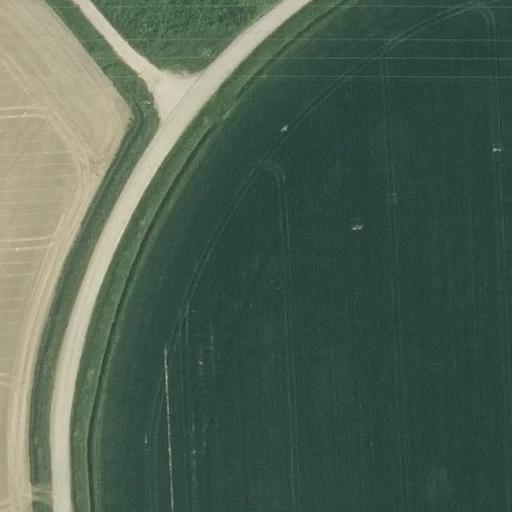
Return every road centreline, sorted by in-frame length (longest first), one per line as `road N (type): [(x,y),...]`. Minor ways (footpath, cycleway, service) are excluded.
road 1 (unclassified): [(65,511),(62,411),(82,311),(113,228),(186,109)]
road 2 (unclassified): [(300,0),(186,109)]
road 3 (track): [(80,0),(186,109)]
